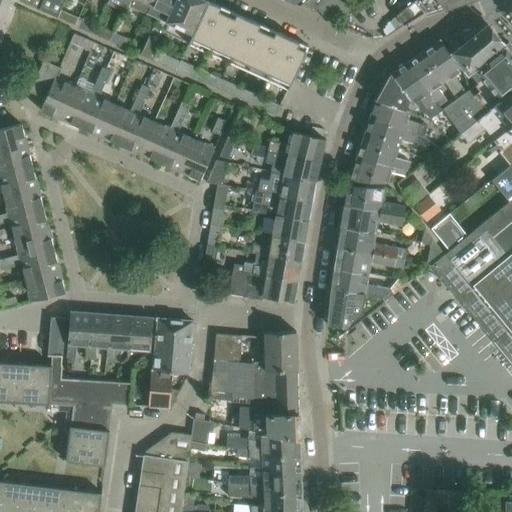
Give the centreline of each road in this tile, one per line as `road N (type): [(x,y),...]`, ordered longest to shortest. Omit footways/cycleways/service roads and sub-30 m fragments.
road 1 (residential): [(185,306),(198,194),(72,138),(44,166),(80,300)]
road 2 (residential): [(374,61),(334,151),(309,315)]
road 3 (residential): [(208,309),(198,401),(121,448),(113,511)]
road 4 (residential): [(309,315),(316,511)]
road 5 (residential): [(493,0),(419,30),(374,61)]
road 6 (residential): [(374,61),(255,0)]
